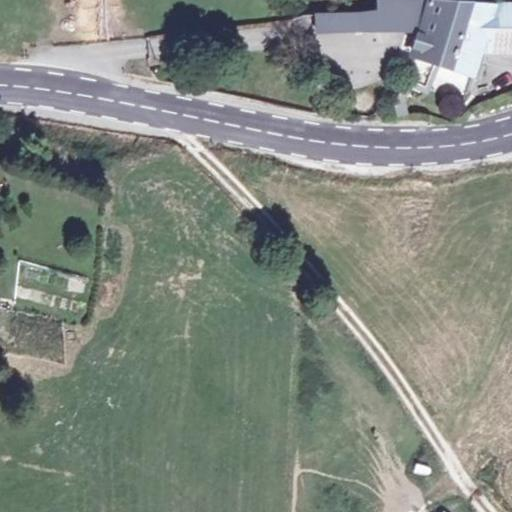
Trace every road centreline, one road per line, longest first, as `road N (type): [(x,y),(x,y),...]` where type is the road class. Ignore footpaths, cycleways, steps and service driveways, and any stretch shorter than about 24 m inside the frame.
road 1 (secondary): [(511,135),(380,150),(99,100),(0,91)]
road 2 (track): [(487,511),(387,364),(262,215),(160,114)]
